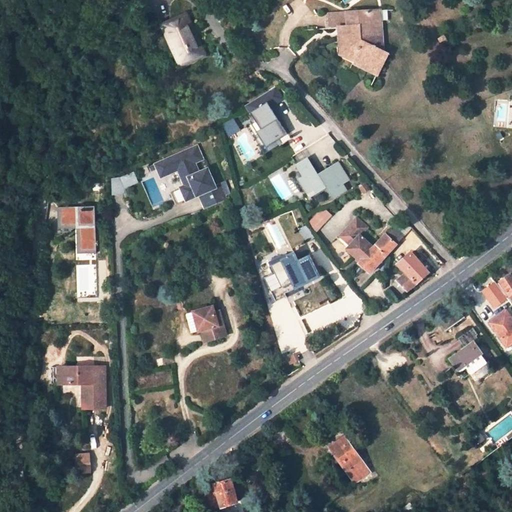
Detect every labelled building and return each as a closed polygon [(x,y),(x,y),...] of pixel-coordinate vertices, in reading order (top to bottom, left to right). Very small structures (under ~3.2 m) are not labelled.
[(380,27),(379,10),(329,14),(330,26),(337,25),(344,25),(345,47),(356,53),(352,62),(367,69),(368,68),(378,72),(388,52),(381,49),(370,44),(370,28),(380,27)] [(186,16),(163,26),(167,35),(169,35),(179,57),(177,57),(181,66),(205,56),(200,46),(198,47),(188,26),(190,25),(186,16)] [(200,46),(190,25),(188,26),(198,47),(200,46)] [(337,25),(339,56),(352,62),(356,53),(345,47),(344,25),(337,25)] [(381,49),(380,27),(370,28),(370,44),(381,49)] [(167,35),(177,57),(179,57),(169,35),(167,35)] [(448,42),(444,36),(439,40),(442,46),(448,42)] [(270,91),(240,110),(253,131),(265,149),(282,139),(269,118),(268,117),(266,118),(263,113),(268,109),(277,103),(270,91)] [(272,116),(268,109),(263,113),(266,118),(268,117),(269,118),(272,116)] [(234,120),(223,125),(227,136),(239,131),(234,120)] [(283,142),(282,139),(265,149),(253,131),(250,133),(263,154),(283,142)] [(199,193),(206,207),(226,198),(219,183),(215,185),(207,167),(198,171),(194,161),(202,157),(196,145),(165,159),(170,171),(178,168),(185,185),(181,186),(186,199),(199,193)] [(161,176),(170,171),(165,159),(156,163),(161,176)] [(306,160),(296,167),(303,178),(299,181),(308,197),(325,187),(332,198),(344,191),(340,185),(347,181),(337,165),(316,177),(306,160)] [(124,186),(137,185),(135,174),(110,177),(112,195),(125,193),(124,186)] [(97,206),(63,207),(63,226),(82,225),(83,250),(99,250),(97,206)] [(308,223),(317,232),(332,216),(324,208),(308,223)] [(411,228),(401,220),(373,249),(360,236),(368,228),(357,218),(348,229),(357,238),(351,245),(347,249),(361,261),(359,263),(370,273),(411,228)] [(307,225),(300,230),(308,243),(316,237),(307,225)] [(348,229),(341,235),(351,245),(357,238),(348,229)] [(320,276),(309,256),(299,261),(294,252),(287,256),(288,257),(281,260),(281,261),(269,267),(273,274),(265,277),(272,294),(268,295),(272,303),(287,297),(285,293),(307,282),(320,276)] [(406,273),(392,284),(403,294),(429,273),(416,258),(412,254),(411,253),(398,265),(406,273)] [(511,275),(502,281),(511,295),(511,294),(511,275)] [(287,297),(309,286),(307,282),(285,293),(287,297)] [(213,307),(193,312),(198,331),(202,330),(205,342),(226,336),(219,310),(215,312),(213,307)] [(193,312),(186,314),(192,333),(198,331),(193,312)] [(511,319),(507,312),(491,324),(507,344),(511,340),(511,319)] [(449,314),(441,320),(446,327),(455,321),(449,314)] [(476,369),(486,362),(487,361),(479,350),(482,348),(476,340),(479,338),(471,326),(457,336),(465,347),(450,357),(456,366),(458,368),(464,363),(471,373),(476,369)] [(486,362),(476,369),(482,378),(492,371),(486,362)] [(105,367),(58,367),(59,384),(83,384),(83,409),(106,408),(105,367)] [(477,428),(473,431),(477,436),(475,437),(478,441),(483,436),(477,428)] [(373,474),(344,434),(324,449),(342,474),(348,470),(359,484),(373,474)] [(237,501),(234,492),(233,489),(237,488),(234,481),(231,483),(229,478),(225,479),(224,476),(214,480),(215,483),(213,483),(221,506),(237,501)]
